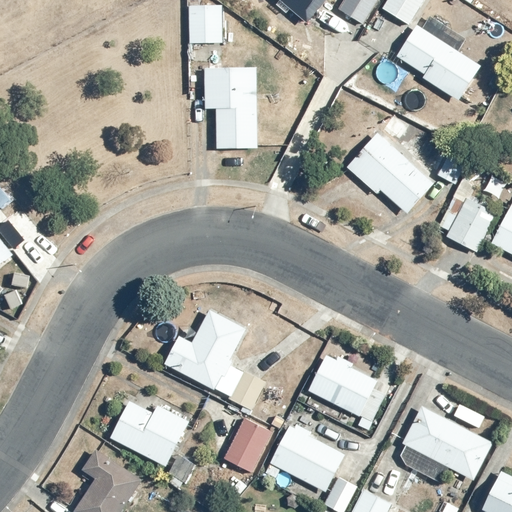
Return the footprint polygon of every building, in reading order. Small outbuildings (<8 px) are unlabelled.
[(326,0),(278,0),(275,4),(288,15),(292,11),(306,23),(326,0)] [(378,0),(344,0),(339,8),(363,24),(378,0)] [(425,0),(387,0),(383,9),(410,26),(425,0)] [(191,3),(189,60),(202,60),(203,43),(223,44),(224,4),(191,3)] [(481,68),(417,26),(396,59),(460,101),(481,68)] [(259,126),(257,68),(206,70),(208,110),(218,109),(220,150),(283,147),(282,125),(259,126)] [(410,163),(418,153),(402,139),(413,126),(395,115),(349,169),(380,195),(383,192),(409,215),(435,184),(410,163)] [(497,185),(449,159),(440,177),(458,187),(438,225),(449,230),(445,236),(475,252),(496,212),(486,206),(497,185)] [(511,204),(492,245),(511,254),(511,204)] [(0,268),(13,258),(0,240),(0,223),(2,223),(0,220),(0,268)] [(248,331),(211,311),(194,344),(181,337),(166,364),(253,410),(267,384),(230,364),(248,331)] [(328,355),(310,391),(357,415),(353,423),(369,430),(391,386),(328,355)] [(155,414),(130,401),(111,438),(168,467),(191,422),(159,406),(155,414)] [(422,407),(398,453),(408,467),(443,485),(451,468),(475,480),(494,443),(422,407)] [(273,431),(244,417),(225,459),(253,472),(273,431)] [(326,493),(346,456),(310,436),(313,431),(293,420),(270,463),(326,493)] [(122,511),(145,482),(100,448),(84,468),(99,479),(75,510),(77,511),(122,511)] [(511,511),(511,478),(499,472),(480,510),(484,511),(511,511)] [(345,511),(359,487),(340,477),(324,504),(338,511),(345,511)] [(364,490),(352,511),(406,511),(395,506),(391,511),(387,511),(391,504),(364,490)]
